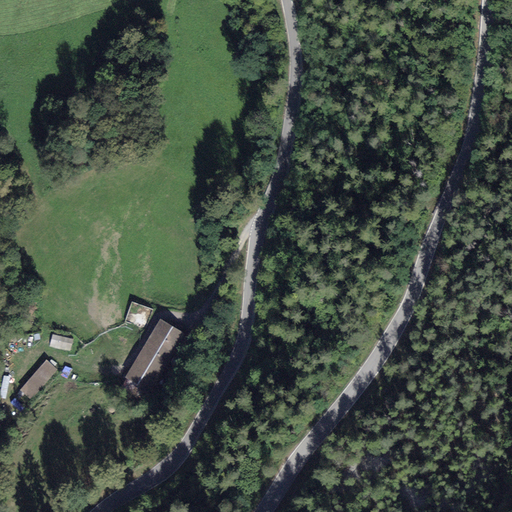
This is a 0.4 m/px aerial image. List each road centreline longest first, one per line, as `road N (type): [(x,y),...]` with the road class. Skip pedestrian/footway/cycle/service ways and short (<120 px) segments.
road 1 (tertiary): [(288,0),(296,49),(291,125),(257,239),(240,350),(180,453),(100,511)]
road 2 (tertiary): [(263,511),(369,370),(413,295),(469,142),(489,0)]
road 3 (track): [(261,222),(209,304),(190,317),(154,322),(134,356),(94,368),(63,356)]
